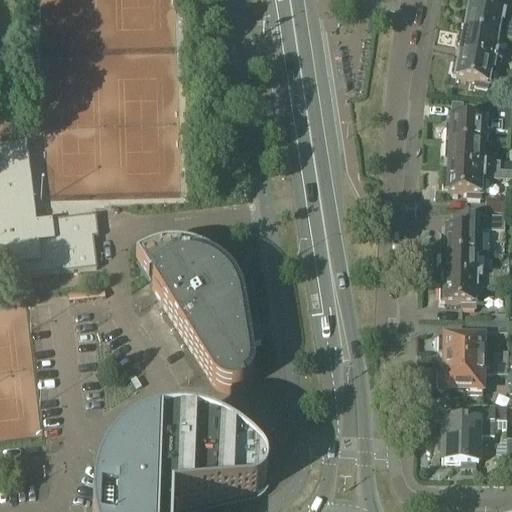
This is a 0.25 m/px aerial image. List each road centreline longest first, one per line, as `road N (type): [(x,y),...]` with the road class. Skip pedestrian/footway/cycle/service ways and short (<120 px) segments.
road 1 (residential): [(387,380),(394,110),(414,0)]
road 2 (secondary): [(364,511),(353,339),(323,225)]
road 3 (secondary): [(323,225),(332,353),(322,511)]
road 4 (secondary): [(323,225),(289,0)]
